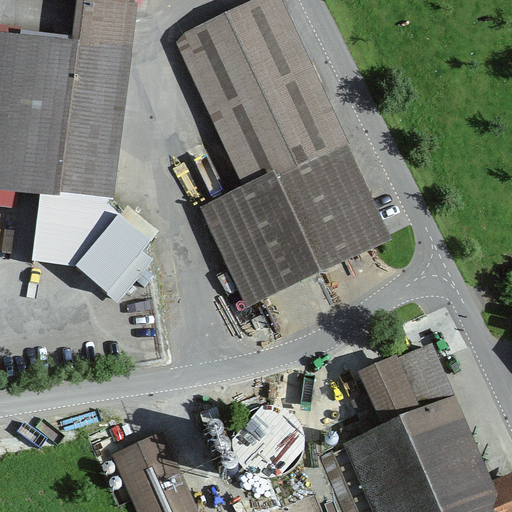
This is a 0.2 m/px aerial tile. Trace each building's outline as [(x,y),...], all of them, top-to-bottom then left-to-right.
[(73,0),(67,50),(0,41),(0,193),(110,208),(137,0),(73,0)] [(248,187),(203,209),(250,308),(391,240),(276,0),(180,46),(248,187)] [(361,434),(336,444),(366,511),(511,511),(511,481),(492,489),(429,347),(361,377),(370,396),(348,405),(361,434)] [(230,447),(271,485),(311,443),(271,404),(230,447)] [(193,511),(162,435),(117,453),(141,511),(193,511)]
